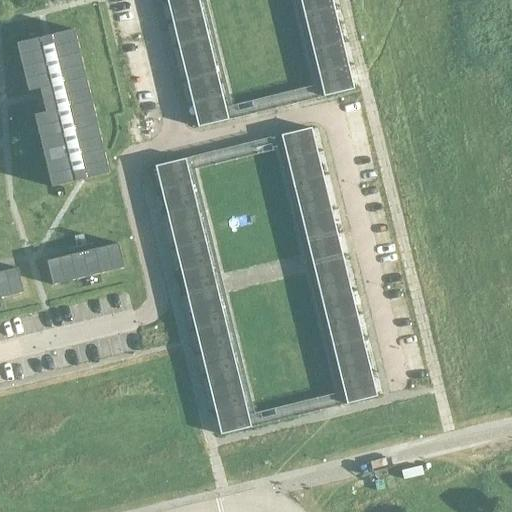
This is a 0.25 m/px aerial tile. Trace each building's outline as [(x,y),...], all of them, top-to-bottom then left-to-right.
[(234,119),(204,0),(166,0),(197,128),(234,119)] [(331,0),(293,0),(317,98),(354,90),(331,0)] [(73,29),(16,43),(28,92),(40,89),(42,98),(45,112),(33,115),(51,187),(108,173),(104,154),(73,29)] [(311,128),(280,135),(274,137),(340,406),(376,397),(311,128)] [(256,426),(191,157),(154,166),(220,435),(256,426)] [(70,255),(46,261),(52,285),(100,273),(124,268),(118,243),(96,249),(70,255)] [(0,297),(23,292),(17,268),(0,271),(0,297)]
